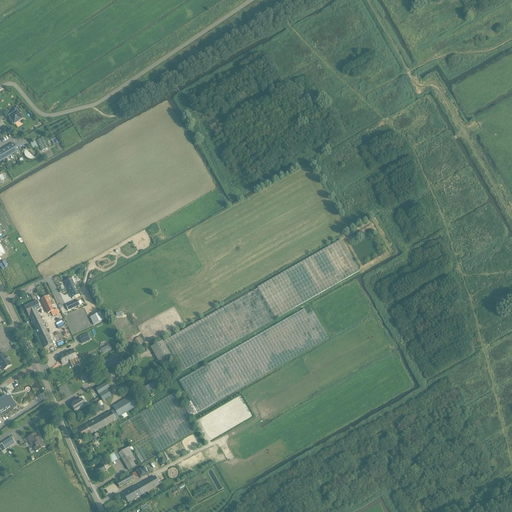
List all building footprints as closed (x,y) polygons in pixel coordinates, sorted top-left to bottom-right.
[(14,114),(9,117),(10,119),(9,119),(12,124),(13,124),(14,125),(22,120),(19,115),(22,113),(18,107),(12,111),(14,114)] [(13,144),(0,151),(0,162),(18,151),(13,144)] [(72,278),(64,282),(72,299),(79,295),(74,284),(76,283),(73,278),(72,278)] [(47,296),(41,299),(48,314),(51,312),(52,316),(53,317),(59,314),(57,309),(54,311),(48,298),(47,296)] [(36,301),(25,307),(29,316),(38,312),(41,310),(36,301)] [(38,312),(29,316),(44,348),(53,344),(39,314),(38,312)] [(87,334),(79,338),(82,344),(90,340),(87,334)] [(139,346),(143,344),(139,337),(135,339),(139,346)] [(68,353),(59,357),(63,365),(68,363),(67,362),(67,363),(66,362),(70,360),(75,367),(81,364),(80,363),(80,364),(75,353),(75,352),(73,353),(72,350),(67,352),(68,353)] [(117,353),(97,365),(102,373),(110,368),(118,363),(117,358),(119,356),(117,353)] [(0,356),(0,367),(1,367),(3,370),(11,365),(8,361),(6,357),(4,354),(0,356)] [(108,392),(110,390),(106,383),(95,389),(99,395),(103,401),(111,396),(108,392)] [(144,387),(138,391),(144,399),(149,396),(144,387)] [(6,395),(0,399),(0,417),(5,414),(16,406),(10,396),(8,398),(6,395)] [(130,397),(112,407),(114,410),(111,412),(77,431),(81,439),(116,420),(115,419),(136,407),(130,397)] [(81,398),(71,405),(72,407),(72,408),(73,410),(75,412),(85,405),(81,398)] [(161,405),(151,411),(156,418),(159,416),(163,422),(172,417),(165,407),(163,408),(161,405)] [(143,411),(134,416),(138,422),(146,417),(143,411)] [(34,444),(36,447),(34,448),(36,452),(45,447),(39,437),(38,438),(35,433),(27,438),(31,446),(34,444)] [(2,444),(0,445),(0,448),(2,452),(5,450),(15,443),(11,437),(1,444),(2,444)] [(130,447),(118,453),(120,456),(131,449),(130,447)] [(102,465),(95,469),(98,475),(106,471),(102,465)] [(132,474),(117,483),(119,487),(135,479),(132,474)] [(155,477),(136,487),(141,495),(142,495),(144,499),(147,498),(145,493),(150,490),(159,485),(155,477)] [(137,498),(141,495),(136,487),(123,494),(128,503),(133,500),(134,500),(136,499),(137,498)]
